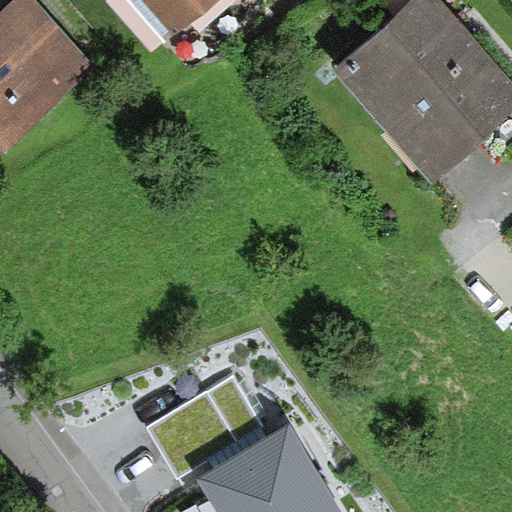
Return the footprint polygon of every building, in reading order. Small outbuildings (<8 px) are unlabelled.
[(118,0),(158,39),(198,0),(118,0)] [(476,130),(501,160),(511,150),(511,98),(426,0),(407,0),(332,65),(374,113),(388,101),(440,161),(476,130)] [(48,79),(70,59),(26,9),(0,32),(0,140),(58,90),(48,79)] [(239,379),(149,430),(178,481),(268,430),(239,379)] [(235,511),(336,511),(287,434),(265,447),(215,479),(235,511)]
